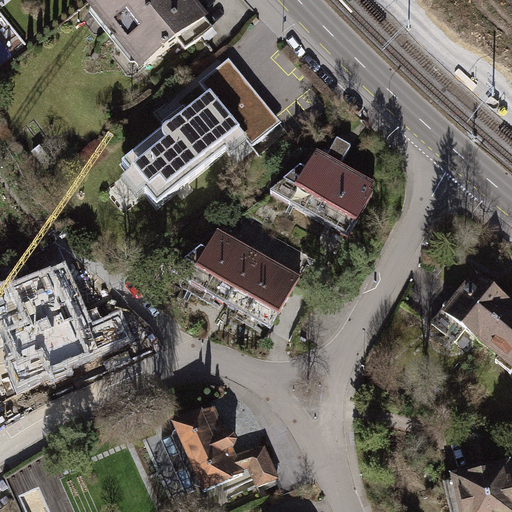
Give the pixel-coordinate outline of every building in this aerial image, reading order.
[(215,13),(204,0),(86,0),(79,6),(139,76),(215,13)] [(280,122),(228,60),(194,88),(205,102),(123,170),(150,203),(233,134),(245,150),(280,122)] [(326,157),(314,151),(292,191),(355,225),(375,184),(342,166),(351,149),(336,140),(326,157)] [(234,239),(214,228),(181,283),(202,295),(234,239)] [(256,252),(234,239),(202,295),(223,307),(256,252)] [(278,266),(256,252),(223,307),(245,320),(278,266)] [(303,281),(278,266),(245,320),(270,335),(303,281)] [(61,267),(5,293),(45,380),(102,354),(91,330),(99,326),(80,287),(72,291),(61,267)] [(501,295),(475,276),(431,335),(458,355),(466,344),(501,295)] [(511,302),(501,295),(466,344),(511,377),(511,302)] [(211,407),(168,426),(201,497),(247,476),(256,496),(280,485),(262,446),(235,459),(211,407)] [(511,511),(511,463),(452,480),(460,511),(511,511)]
